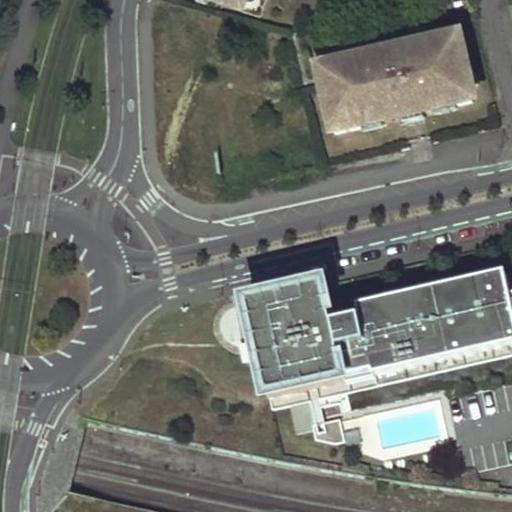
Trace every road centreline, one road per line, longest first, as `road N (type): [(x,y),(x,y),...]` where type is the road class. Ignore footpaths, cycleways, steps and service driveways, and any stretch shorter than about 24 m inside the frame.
road 1 (primary): [(110,307),(169,283),(511,203)]
road 2 (primary): [(511,174),(253,233)]
road 3 (residential): [(253,233),(180,222),(149,198),(118,146)]
road 4 (primary): [(253,233),(154,261),(98,249)]
road 5 (residential): [(15,511),(24,459),(60,372)]
road 6 (residential): [(118,146),(123,0)]
